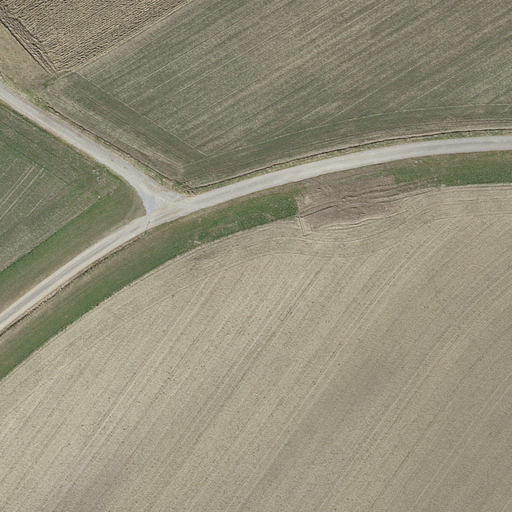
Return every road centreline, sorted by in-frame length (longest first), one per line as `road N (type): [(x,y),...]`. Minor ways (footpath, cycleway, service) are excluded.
road 1 (track): [(511,149),(336,169),(180,213)]
road 2 (track): [(180,213),(85,261),(0,329)]
road 3 (track): [(180,213),(0,98)]
